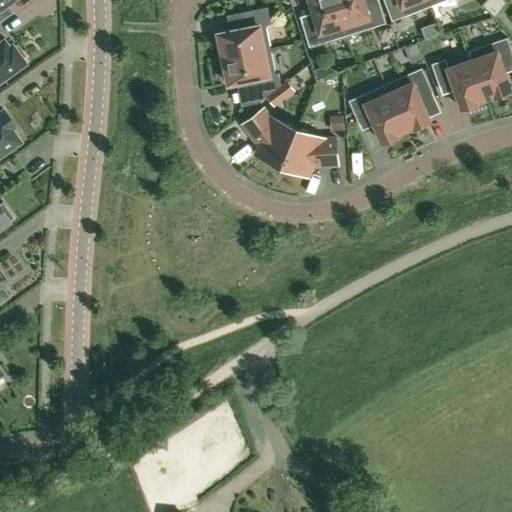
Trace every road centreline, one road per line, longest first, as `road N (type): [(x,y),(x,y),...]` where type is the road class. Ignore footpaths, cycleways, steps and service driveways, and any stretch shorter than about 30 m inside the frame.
road 1 (residential): [(192,0),(178,33),(183,114),(197,156),(245,203),(285,215),(333,211),(511,136)]
road 2 (residential): [(99,0),(76,407),(71,429),(56,440),(0,456)]
road 3 (residential): [(249,356),(333,297),(511,218)]
road 4 (unknown): [(337,511),(264,427),(250,395),(249,356)]
